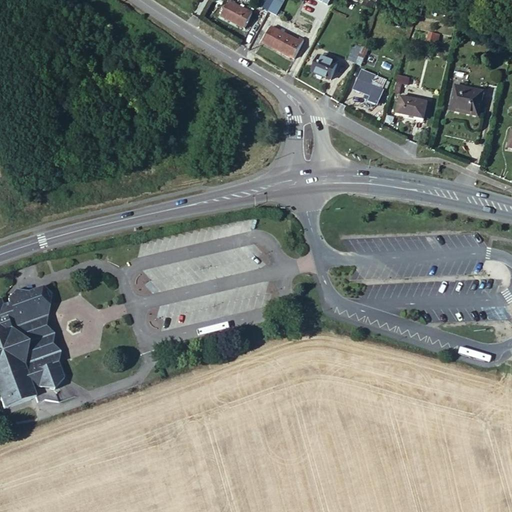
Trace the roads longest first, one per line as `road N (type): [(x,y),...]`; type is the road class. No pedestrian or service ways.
road 1 (primary): [(287,184),(0,256)]
road 2 (secondary): [(142,0),(279,84),(304,116)]
road 3 (primary): [(511,209),(396,181),(330,178)]
